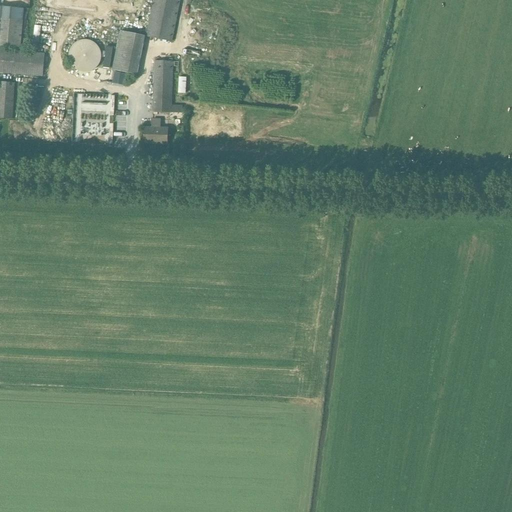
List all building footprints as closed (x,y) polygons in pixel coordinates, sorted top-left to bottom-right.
[(179,0),(153,0),(146,36),(171,41),(179,0)] [(22,20),(0,17),(0,45),(20,47),(22,20)] [(143,35),(119,30),(111,70),(135,74),(143,35)] [(91,76),(99,70),(102,61),(101,52),(95,45),(87,41),(78,43),(70,48),(67,57),(68,66),(74,73),(82,77),(91,76)] [(44,55),(0,50),(0,71),(42,76),(44,55)] [(172,61),(154,61),(153,112),(182,113),(182,106),(171,105),(172,61)] [(0,82),(0,118),(12,119),(14,83),(0,82)] [(160,120),(152,120),(152,128),(144,128),(144,143),(167,144),(167,129),(160,128),(160,120)]
